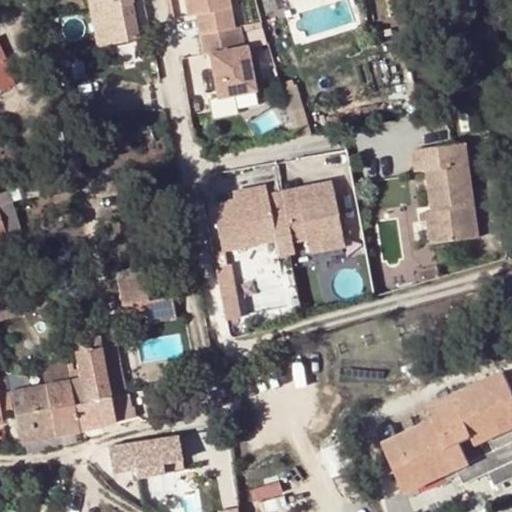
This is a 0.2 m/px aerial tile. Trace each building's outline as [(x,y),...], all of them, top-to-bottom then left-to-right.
[(88,0),(93,26),(135,18),(131,0),(88,0)] [(228,0),(186,0),(188,12),(196,11),(202,51),(207,51),(208,58),(212,58),(213,64),(209,65),(214,96),(251,90),(244,46),(242,46),(239,26),(232,26),(228,0)] [(143,32),(129,35),(138,73),(156,68),(153,59),(147,60),(142,39),(145,39),(143,32)] [(0,90),(14,84),(4,62),(0,64),(0,90)] [(301,87),(286,91),(301,139),(317,137),(301,87)] [(461,139),(412,149),(416,171),(428,168),(435,209),(425,211),(431,244),(479,233),(461,139)] [(305,236),(308,254),(343,247),(330,182),(281,191),(282,196),(267,199),(266,194),(234,200),(212,204),(221,251),(268,242),(271,256),(291,254),(289,238),(305,236)] [(266,194),(264,184),(232,190),(234,200),(266,194)] [(0,251),(11,248),(7,236),(0,214),(0,203),(12,200),(10,193),(0,195),(0,251)] [(21,231),(12,200),(0,203),(0,214),(7,236),(21,231)] [(343,247),(308,254),(310,266),(345,259),(343,247)] [(437,265),(417,271),(420,283),(440,277),(437,265)] [(113,272),(116,283),(142,278),(139,266),(113,272)] [(18,278),(0,284),(0,287),(3,297),(22,291),(18,278)] [(142,278),(116,283),(123,314),(142,310),(145,324),(174,317),(170,295),(147,300),(142,278)] [(45,291),(20,300),(24,312),(49,302),(45,291)] [(81,377),(68,380),(73,405),(109,397),(104,375),(120,371),(116,351),(111,346),(99,348),(97,338),(73,342),(77,358),(81,377)] [(77,358),(64,361),(68,380),(81,377),(77,358)] [(64,361),(41,366),(44,385),(68,380),(64,361)] [(109,397),(125,393),(120,371),(104,375),(109,397)] [(404,492),(456,469),(469,463),(476,478),(488,473),(495,487),(511,478),(511,392),(503,373),(427,408),(433,421),(381,445),(404,492)] [(6,379),(0,380),(0,409),(0,411),(12,408),(6,379)] [(73,405),(68,380),(44,385),(54,436),(77,431),(73,405)] [(54,436),(44,385),(14,391),(17,406),(24,405),(32,441),(54,436)] [(73,405),(77,431),(134,417),(131,407),(113,412),(109,397),(73,405)] [(156,439),(159,454),(171,452),(168,437),(156,439)] [(163,472),(159,454),(156,439),(106,449),(111,473),(134,468),(137,478),(163,472)] [(469,463),(456,469),(463,484),(476,478),(469,463)]
